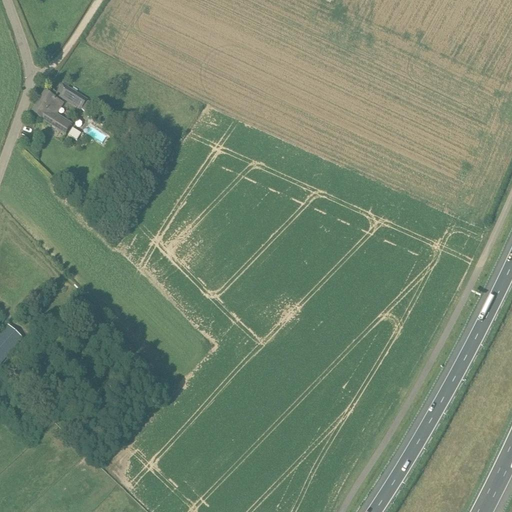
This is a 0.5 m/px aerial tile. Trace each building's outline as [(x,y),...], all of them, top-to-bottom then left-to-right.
[(87,101),(62,86),(57,94),(82,110),(85,113),(87,110),(92,112),(95,108),(90,105),(91,104),(87,101)] [(66,135),(73,124),(57,115),(63,105),(45,93),(32,114),(66,135)] [(69,135),(78,140),(82,133),(73,128),(69,135)] [(155,174),(163,161),(157,157),(149,169),(155,174)] [(0,365),(23,339),(8,326),(0,334),(0,365)]
